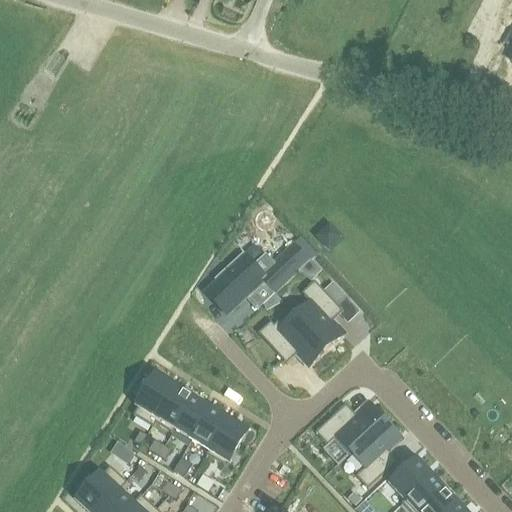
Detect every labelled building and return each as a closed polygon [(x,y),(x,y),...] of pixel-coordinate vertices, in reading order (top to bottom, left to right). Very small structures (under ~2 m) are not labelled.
[(262,211),(258,214),(255,219),(256,225),(259,230),(264,232),(270,232),(274,228),(277,223),(276,218),(273,213),(268,210),(262,211)] [(341,242),(329,230),(317,242),(329,254),(341,242)] [(218,286),(207,296),(226,317),(264,282),(276,295),(300,274),(283,256),(272,267),(264,258),(254,267),(243,256),(215,282),(218,286)] [(343,314),(315,283),(302,295),(312,306),(296,320),(326,352),(343,337),(332,325),(343,314)] [(271,324),(258,336),(287,366),(298,356),(309,368),(326,352),(296,320),(281,334),(271,324)] [(159,377),(139,409),(158,421),(178,389),(159,377)] [(196,399),(178,389),(158,421),(176,432),(196,399)] [(193,442),(213,410),(196,399),(176,432),(193,442)] [(352,454),(384,424),(369,408),(357,419),(346,407),(316,435),(328,448),(338,439),(352,454)] [(210,453),(230,421),(213,410),(193,442),(210,453)] [(249,433),(230,421),(210,453),(229,465),(249,433)] [(356,479),(368,492),(399,464),(388,453),(400,441),(384,424),(352,454),(366,470),(356,479)] [(134,444),(141,448),(147,438),(141,433),(134,444)] [(165,448),(158,444),(152,454),(159,459),(165,448)] [(134,456),(121,447),(117,453),(130,462),(134,456)] [(172,453),(165,448),(159,459),(165,463),(172,453)] [(185,480),(193,467),(182,460),(174,473),(185,480)] [(419,461),(391,487),(406,504),(434,478),(419,461)] [(87,511),(101,511),(121,491),(104,476),(78,504),(87,511)] [(214,485),(202,478),(196,488),(208,495),(214,485)] [(434,478),(406,504),(413,511),(427,511),(448,493),(434,478)] [(169,484),(162,494),(169,499),(176,488),(169,484)] [(176,488),(169,499),(176,503),(182,492),(176,488)] [(129,511),(136,505),(121,491),(101,511),(129,511)] [(457,511),(462,508),(448,493),(427,511),(457,511)]
